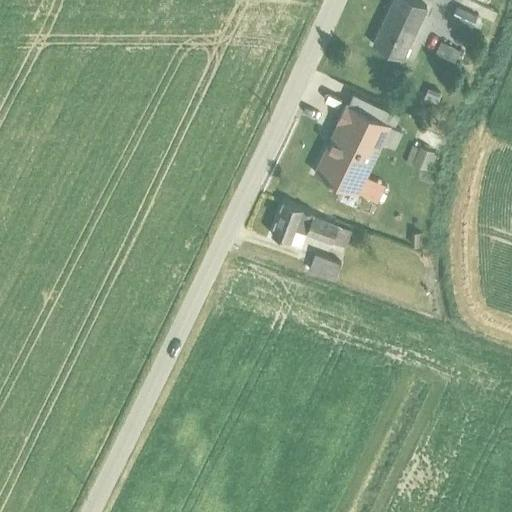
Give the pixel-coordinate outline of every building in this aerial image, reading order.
[(415,0),(394,0),(373,45),(404,59),(406,55),(408,56),(412,48),(410,47),(429,6),(415,0)] [(458,6),(451,18),(473,29),(479,16),(458,6)] [(441,41),(435,53),(459,64),(463,57),(459,55),(461,51),(441,41)] [(325,149),(315,172),(359,193),(360,191),(378,200),(386,184),(368,175),(393,123),(395,124),(400,113),(354,92),(349,103),(346,101),(337,119),(341,121),(327,150),(325,149)] [(423,128),(417,140),(439,150),(444,139),(423,128)] [(412,144),(406,160),(428,169),(435,150),(420,145),(420,147),(412,144)] [(284,201),(271,234),(303,246),(307,233),(333,243),(333,242),(347,247),(353,231),(284,201)] [(315,253),(309,271),(336,280),(342,263),(315,253)]
